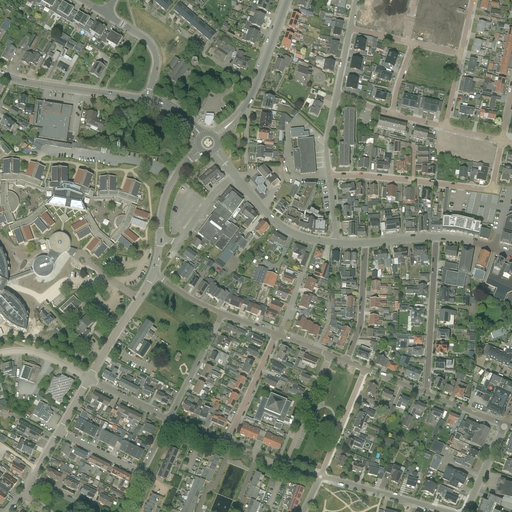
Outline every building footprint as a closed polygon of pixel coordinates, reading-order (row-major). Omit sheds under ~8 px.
[(49,0),(46,5),(51,8),(49,10),(49,11),(48,13),(49,14),(48,15),(50,16),(51,15),(52,13),(53,13),(56,7),(53,5),(56,0),(49,0)] [(172,4),(166,0),(165,0),(160,6),(166,12),(172,4)] [(309,6),(309,3),(310,0),(299,0),(298,6),(300,6),(299,8),(300,8),(299,12),(307,15),(309,16),(312,17),(313,12),(306,9),(306,10),(304,9),(306,5),(309,6)] [(400,14),(403,2),(395,0),(392,12),(400,14)] [(462,9),(463,2),(452,0),(450,0),(449,6),(462,9)] [(53,13),(52,14),(53,15),(54,13),(56,15),(61,18),(68,5),(63,1),(59,8),(56,7),(53,13)] [(337,8),(344,9),(346,2),(339,1),(337,8)] [(488,3),(482,1),(480,9),(487,10),(488,3)] [(253,4),(251,9),(258,11),(259,9),(266,11),(269,6),(259,2),(258,6),(253,4)] [(180,16),(186,9),(180,3),(174,10),(180,16)] [(74,8),(68,5),(61,18),(65,20),(68,22),(66,24),(67,25),(72,16),(70,15),(74,8)] [(431,14),(432,8),(419,5),(418,12),(431,14)] [(251,9),(249,8),(248,11),(250,12),(255,14),(253,19),(262,22),(265,16),(257,14),(258,11),(251,9)] [(344,9),(337,8),(336,15),(343,16),(344,9)] [(192,14),(186,9),(180,16),(186,21),(192,14)] [(500,11),(491,9),(490,14),(495,14),(494,18),(502,19),(503,16),(499,15),(500,11)] [(72,16),(69,22),(70,23),(72,24),(73,23),(73,24),(76,23),(79,24),(85,15),(79,11),(78,14),(75,18),(72,16)] [(430,21),(431,14),(418,12),(417,18),(430,21)] [(291,20),(297,23),(300,16),(293,13),(291,20)] [(198,19),(192,14),(186,21),(191,26),(198,19)] [(450,14),(449,26),(457,27),(458,15),(450,14)] [(77,27),(82,30),(85,32),(89,26),(86,25),(89,20),(90,18),(85,15),(79,24),(77,27)] [(253,19),(250,18),(248,22),(243,20),(241,24),(245,25),(252,28),(253,25),(260,28),(262,22),(253,19)] [(0,29),(6,32),(12,22),(6,19),(0,29)] [(198,19),(191,26),(197,31),(204,24),(198,19)] [(389,20),(383,19),(380,31),(386,33),(389,20)] [(297,23),(291,20),(288,27),(295,30),(297,23)] [(396,21),(389,20),(386,33),(393,34),(396,21)] [(89,26),(85,32),(89,34),(90,35),(92,33),(95,34),(101,25),(95,21),(94,23),(91,28),(89,26)] [(334,28),(341,30),(342,23),(336,21),(334,28)] [(402,23),(396,21),(393,34),(400,35),(402,23)] [(204,24),(197,31),(203,36),(209,29),(204,24)] [(498,24),(496,34),(499,35),(501,28),(503,29),(503,28),(508,30),(509,26),(498,24)] [(101,25),(95,34),(100,37),(98,40),(101,41),(102,42),(105,36),(102,35),(105,31),(106,28),(101,25)] [(252,28),(245,25),(244,29),(249,31),(247,35),(247,36),(256,39),(258,40),(258,39),(259,35),(258,34),(259,33),(251,30),(252,28)] [(484,29),(477,27),(476,33),(483,34),(483,35),(487,36),(488,32),(484,31),(484,29)] [(341,30),(334,28),(333,36),(340,37),(341,30)] [(209,29),(203,36),(209,41),(215,34),(209,29)] [(429,30),(423,29),(420,41),(426,43),(429,30)] [(436,31),(429,30),(426,43),(433,44),(436,31)] [(105,36),(102,42),(105,44),(107,41),(111,44),(117,35),(111,31),(110,34),(107,38),(105,36)] [(442,33),(436,31),(433,44),(440,45),(442,33)] [(284,40),(291,42),(293,35),(286,33),(284,40)] [(449,34),(442,33),(440,45),(446,47),(449,34)] [(242,36),(243,37),(242,40),(245,42),(254,45),(256,39),(247,36),(247,35),(244,34),(244,35),(243,35),(242,36)] [(26,46),(30,49),(37,37),(33,35),(26,46)] [(117,35),(111,44),(116,47),(114,50),(118,52),(121,46),(119,44),(123,38),(120,36),(119,37),(117,35)] [(338,43),(331,41),(332,38),(320,36),(320,40),(328,41),(327,45),(330,46),(330,48),(337,50),(338,43)] [(354,45),(366,47),(367,42),(372,43),(373,38),(364,36),(363,40),(356,39),(355,40),(354,45)] [(505,44),(511,45),(511,37),(505,36),(504,38),(503,43),(505,44)] [(25,37),(19,46),(24,49),(29,40),(25,37)] [(5,46),(7,47),(1,57),(5,60),(12,48),(10,46),(14,41),(9,38),(5,46)] [(65,48),(65,47),(67,43),(61,39),(58,45),(65,48)] [(228,46),(218,39),(212,48),(216,50),(213,54),(224,61),(230,52),(233,53),(236,49),(229,44),(228,46)] [(43,53),(46,55),(54,42),(51,40),(49,43),(43,53)] [(291,42),(284,40),(281,47),(288,49),(291,42)] [(502,49),(501,51),(507,52),(511,53),(511,45),(505,44),(503,43),(502,49)] [(365,53),(366,47),(354,45),(353,49),(353,51),(360,52),(359,55),(366,56),(367,53),(365,53)] [(480,47),(473,46),(472,51),(479,52),(479,53),(483,54),(484,51),(480,50),(480,47)] [(12,48),(5,60),(9,62),(9,61),(10,61),(13,58),(12,57),(16,50),(12,48)] [(330,48),(329,51),(327,50),(326,55),(328,55),(335,57),(337,50),(330,48)] [(62,71),(67,60),(63,58),(68,51),(64,49),(57,61),(60,62),(57,68),(62,71)] [(386,58),(397,62),(398,59),(397,58),(398,56),(392,54),(393,51),(387,49),(385,53),(388,53),(386,58)] [(303,53),(296,51),(294,57),(301,60),(303,53)] [(507,52),(501,51),(501,53),(503,54),(502,59),(506,60),(509,60),(511,53),(507,52)] [(33,53),(31,55),(26,52),(21,61),(28,66),(30,63),(29,63),(33,56),(35,54),(33,53)] [(46,60),(43,66),(48,69),(53,62),(55,63),(60,54),(56,52),(53,58),(48,56),(46,60)] [(238,52),(235,60),(248,65),(250,60),(243,58),(245,54),(238,52)] [(42,58),(35,54),(33,56),(29,63),(30,63),(36,67),(42,58)] [(71,62),(67,60),(62,71),(66,73),(70,68),(72,69),(79,57),(75,55),(71,62)] [(281,61),(277,59),(274,70),(282,73),(285,65),(288,66),(290,59),(283,56),(281,61)] [(351,59),(350,63),(362,66),(363,61),(365,61),(366,58),(359,56),(359,59),(352,58),(351,60),(351,59)] [(175,57),(169,66),(167,69),(171,72),(168,77),(177,84),(186,71),(189,72),(189,71),(190,71),(191,69),(184,64),(186,61),(181,58),(179,61),(175,57)] [(395,66),(397,62),(386,58),(385,58),(383,63),(382,62),(380,66),(387,68),(388,66),(394,68),(395,66)] [(469,59),(468,66),(475,68),(476,60),(469,59)] [(502,59),(501,64),(499,64),(498,66),(507,68),(509,60),(506,60),(502,59)] [(248,65),(235,60),(233,66),(237,67),(236,68),(239,68),(246,70),(248,65)] [(334,62),(326,60),(324,70),(332,72),(334,62)] [(92,70),(89,74),(94,76),(99,79),(105,68),(107,65),(103,62),(100,66),(97,64),(93,61),(91,65),(94,67),(92,70)] [(362,67),(362,66),(350,63),(349,68),(350,68),(349,70),(356,71),(356,74),(362,75),(363,72),(360,71),(361,66),(362,67)] [(466,73),(473,75),(475,68),(468,66),(466,73)] [(498,66),(496,73),(506,75),(507,68),(498,66)] [(299,82),(299,83),(303,84),(304,81),(308,82),(311,75),(304,73),(305,69),(298,67),(296,71),(298,72),(295,82),(296,82),(297,81),(299,82)] [(392,79),(392,75),(384,73),(385,70),(379,68),(378,72),(383,74),(381,78),(390,81),(391,80),(392,79)] [(347,79),(346,83),(358,85),(358,84),(359,80),(361,80),(362,76),(355,75),(355,78),(348,76),(347,79)] [(498,78),(497,84),(494,83),(494,85),(503,87),(505,79),(498,78)] [(463,86),(470,88),(472,81),(465,79),(463,86)] [(357,90),(358,85),(346,83),(345,86),(346,86),(345,89),(352,90),(352,94),(358,95),(359,90),(357,90)] [(503,87),(494,85),(494,87),(496,88),(495,93),(502,95),(503,87)] [(470,88),(463,86),(462,94),(469,95),(470,88)] [(489,96),(490,96),(491,93),(491,92),(486,91),(486,88),(483,87),(482,94),(487,95),(489,96)] [(385,102),(386,99),(387,99),(388,95),(387,95),(387,94),(380,92),(380,90),(374,88),(373,95),(375,95),(374,99),(385,102)] [(410,97),(411,97),(411,94),(408,93),(407,96),(404,95),(401,106),(401,107),(405,108),(406,107),(408,108),(410,97)] [(315,101),(314,101),(312,100),(309,106),(310,106),(309,109),(311,110),(309,113),(317,116),(322,104),(324,98),(317,95),(315,101)] [(25,113),(33,114),(34,107),(26,106),(28,97),(24,96),(24,97),(21,96),(20,100),(19,100),(18,104),(19,104),(19,108),(22,109),(22,107),(26,107),(25,113)] [(416,98),(411,97),(410,97),(408,108),(410,108),(410,109),(414,110),(414,109),(416,103),(419,103),(421,96),(417,96),(416,98)] [(491,97),(487,119),(495,121),(496,114),(490,113),(491,110),(493,111),(495,97),(491,97)] [(428,112),(431,101),(426,100),(426,99),(422,98),(421,104),(424,105),(423,111),(423,112),(427,113),(427,112),(428,112)] [(38,135),(41,136),(41,137),(67,141),(72,107),(47,103),(36,101),(33,126),(43,127),(42,130),(39,130),(38,135)] [(272,110),(273,105),(277,106),(278,103),(263,101),(262,108),(272,110)] [(438,103),(431,101),(428,112),(430,113),(433,114),(433,113),(436,114),(437,108),(441,109),(442,103),(438,102),(438,103)] [(10,113),(16,116),(19,111),(12,107),(10,113)] [(465,115),(466,108),(459,107),(458,114),(465,115)] [(474,109),(466,108),(465,115),(472,117),(474,109)] [(481,108),(481,111),(479,118),(487,119),(489,110),(487,110),(487,109),(481,108)] [(340,163),(339,163),(339,167),(347,168),(347,167),(349,167),(350,147),(354,147),(355,110),(353,110),(353,109),(344,109),(345,109),(345,112),(344,112),(344,116),(345,116),(345,119),(344,119),(344,123),(345,123),(345,126),(344,126),(344,130),(345,130),(345,133),(344,133),(344,137),(345,137),(344,140),(343,140),(343,144),(339,143),(339,147),(340,147),(340,149),(339,149),(339,154),(340,154),(340,156),(339,156),(339,161),(340,161),(340,163)] [(101,133),(103,128),(105,123),(95,119),(96,113),(89,112),(87,123),(98,128),(97,132),(101,133)] [(260,115),(260,119),(271,121),(271,117),(270,117),(271,114),(262,112),(262,115),(260,115)] [(280,118),(279,122),(284,123),(284,120),(286,121),(288,123),(291,119),(289,117),(285,113),(285,114),(284,118),(282,118),(280,118)] [(211,114),(206,114),(205,122),(205,123),(206,124),(207,125),(209,125),(210,124),(211,124),(211,123),(211,122),(214,122),(214,117),(211,116),(211,114)] [(19,127),(15,124),(16,123),(6,116),(3,120),(16,130),(19,127)] [(379,118),(378,122),(377,127),(381,127),(381,129),(387,130),(387,129),(393,130),(394,131),(394,132),(400,134),(401,132),(404,133),(403,134),(406,135),(407,129),(405,129),(406,125),(379,118)] [(271,121),(260,119),(259,123),(260,123),(260,126),(269,127),(269,124),(270,124),(271,121)] [(16,130),(3,120),(0,124),(2,125),(2,127),(7,131),(8,129),(10,131),(11,130),(14,133),(16,130)] [(279,122),(278,125),(278,128),(276,128),(276,130),(281,131),(284,131),(284,123),(279,122)] [(316,174),(312,138),(306,139),(306,137),(308,137),(308,132),(303,133),(303,129),(290,130),(291,139),(297,138),(297,140),(296,140),(297,150),(293,150),(295,170),(299,170),(300,175),(316,174)] [(419,140),(421,130),(414,129),(414,133),(412,132),(410,138),(419,140)] [(268,136),(268,131),(259,130),(259,135),(258,136),(257,138),(258,138),(258,139),(267,140),(271,140),(272,136),(268,136)] [(421,130),(419,140),(425,142),(427,135),(428,132),(421,130)] [(393,140),(374,135),(373,138),(388,142),(388,152),(393,152),(393,146),(393,140)] [(427,135),(425,142),(424,147),(428,148),(429,145),(433,146),(435,136),(427,135)] [(38,140),(35,141),(33,146),(40,150),(42,146),(46,145),(71,149),(71,148),(88,150),(100,152),(100,148),(72,143),(72,145),(38,140)] [(274,142),(264,141),(264,145),(265,145),(265,148),(272,149),(272,146),(273,146),(274,142)] [(418,151),(418,156),(427,157),(427,156),(427,152),(429,152),(429,149),(422,147),(422,151),(418,151)] [(431,156),(427,156),(427,157),(418,156),(418,162),(421,162),(421,165),(433,165),(433,162),(427,162),(427,160),(431,160),(431,156)] [(404,157),(404,162),(397,162),(397,172),(406,172),(406,165),(410,165),(410,157),(404,157)] [(46,246),(47,248),(48,251),(49,253),(52,250),(53,252),(55,253),(57,253),(59,254),(61,254),(64,253),(66,251),(68,254),(69,252),(70,250),(71,248),(69,247),(69,245),(69,242),(68,239),(67,237),(65,235),(62,234),(64,222),(68,219),(66,215),(67,208),(85,211),(86,212),(87,214),(82,217),(84,219),(71,227),(71,226),(71,227),(74,232),(73,232),(75,236),(76,235),(79,240),(91,233),(92,233),(93,235),(95,237),(96,238),(86,249),(90,253),(90,254),(93,256),(93,255),(98,259),(107,247),(108,248),(110,249),(111,247),(113,245),(109,241),(111,240),(113,242),(115,243),(117,241),(128,250),(128,251),(132,246),(133,247),(135,244),(135,243),(138,239),(127,229),(129,227),(130,224),(144,229),(146,224),(147,224),(148,220),(147,220),(149,214),(135,210),(135,209),(136,207),(132,205),(131,205),(132,203),(137,204),(139,199),(136,198),(141,184),(136,182),(136,181),(132,180),(132,181),(126,179),(127,179),(122,193),(121,193),(118,192),(116,192),(115,192),(115,177),(116,177),(115,177),(109,177),(109,176),(106,176),(106,177),(100,177),(100,192),(97,192),(97,197),(93,197),(89,196),(89,195),(90,190),(88,190),(88,189),(93,176),(87,174),(88,172),(84,171),(84,172),(78,170),(78,171),(73,184),(70,183),(67,183),(67,169),(67,168),(61,168),(61,167),(57,167),(57,168),(51,168),(51,169),(52,169),(52,183),(51,183),(49,183),(49,188),(49,189),(44,189),(40,187),(42,182),(40,181),(39,181),(44,167),(45,167),(39,165),(40,164),(36,163),(36,164),(30,162),(25,176),(22,175),(19,175),(19,160),(13,160),(13,159),(9,159),(9,160),(3,160),(3,175),(1,175),(1,180),(0,180),(6,180),(6,183),(5,183),(0,183),(0,185),(0,201),(0,204),(1,207),(0,207),(0,223),(6,222),(7,222),(7,224),(10,224),(13,222),(14,225),(9,226),(10,230),(11,232),(13,231),(18,245),(24,243),(24,244),(28,243),(27,242),(33,240),(33,239),(28,226),(31,225),(33,223),(33,222),(43,234),(42,234),(43,234),(47,230),(48,231),(51,229),(50,228),(55,224),(54,224),(45,213),(45,212),(47,211),(44,207),(44,206),(46,204),(46,205),(46,204),(65,208),(64,214),(60,217),(62,221),(60,234),(58,234),(55,235),(53,237),(51,239),(50,241),(46,240),(46,243),(46,246)] [(368,159),(361,159),(360,163),(359,163),(359,168),(367,168),(368,159)] [(471,173),(479,174),(487,176),(488,169),(482,168),(483,165),(478,164),(477,167),(479,167),(478,170),(474,169),(472,169),(471,172),(471,173)] [(265,178),(271,174),(264,165),(257,171),(265,179),(265,178)] [(434,175),(435,172),(437,173),(438,166),(430,165),(430,168),(427,168),(427,167),(422,167),(421,173),(426,174),(426,175),(434,175)] [(215,184),(217,184),(224,178),(224,176),(222,174),(220,174),(214,167),(199,180),(205,187),(211,182),(213,185),(215,184)] [(503,174),(510,176),(511,171),(510,171),(511,169),(504,167),(503,174)] [(460,168),(459,179),(460,179),(460,180),(464,180),(464,179),(466,180),(467,174),(470,174),(470,168),(467,168),(467,169),(460,168)] [(485,182),(487,176),(479,174),(471,173),(471,176),(470,182),(473,183),(474,177),(475,177),(475,176),(478,177),(477,181),(485,182)] [(272,176),(271,174),(265,178),(274,188),(280,183),(277,179),(278,178),(276,175),(275,176),(274,174),(272,176)] [(510,176),(503,174),(501,181),(508,183),(508,180),(509,180),(510,176)] [(261,176),(256,177),(255,181),(258,184),(256,189),(259,192),(264,192),(265,188),(262,183),(264,179),(261,176)] [(362,198),(363,196),(364,196),(364,184),(356,184),(356,191),(355,191),(355,196),(356,196),(356,198),(362,198)] [(291,210),(290,210),(292,211),(295,212),(296,213),(300,214),(303,216),(302,216),(303,217),(316,185),(304,185),(303,188),(305,189),(301,199),(295,196),(298,188),(293,186),(291,191),(288,196),(293,199),(289,209),(291,210)] [(348,193),(347,185),(341,186),(342,193),(346,193),(346,196),(342,197),(343,200),(347,200),(347,203),(354,202),(354,198),(350,198),(349,196),(349,195),(349,193),(348,193)] [(370,186),(370,191),(367,191),(367,196),(375,196),(376,200),(379,200),(379,195),(377,195),(377,186),(370,186)] [(386,199),(386,198),(395,199),(394,203),(398,203),(399,194),(396,193),(396,187),(387,186),(387,188),(383,188),(381,199),(386,199)] [(237,222),(234,220),(231,217),(244,201),(241,199),(243,197),(229,187),(218,202),(220,204),(198,234),(209,243),(222,252),(239,229),(234,226),(237,222)] [(404,197),(406,198),(405,200),(412,201),(413,189),(406,189),(404,189),(404,197)] [(431,192),(425,191),(422,190),(421,199),(418,199),(418,204),(422,205),(422,203),(425,204),(426,202),(426,201),(430,202),(431,192)] [(289,206),(281,200),(275,209),(282,215),(289,206)] [(347,203),(348,207),(343,208),(344,218),(350,217),(349,208),(354,207),(354,202),(347,203)] [(253,212),(252,211),(253,209),(253,208),(247,204),(246,204),(238,214),(243,218),(244,216),(247,219),(253,212)] [(405,212),(405,221),(406,233),(416,233),(415,224),(415,218),(411,219),(411,212),(414,212),(414,207),(406,207),(406,212),(405,212)] [(292,211),(290,210),(288,215),(286,221),(291,224),(296,213),(295,212),(292,211)] [(386,219),(386,223),(380,224),(381,231),(386,231),(386,232),(393,231),(399,230),(399,225),(400,225),(399,221),(399,217),(391,218),(390,210),(384,211),(385,219),(386,219)] [(253,212),(247,219),(245,222),(246,223),(244,225),(248,228),(252,223),(258,216),(255,214),(255,213),(253,212)] [(296,213),(291,224),(291,225),(297,227),(299,224),(302,216),(303,216),(300,214),(296,213)] [(371,220),(370,220),(370,228),(372,228),(373,232),(378,232),(377,220),(379,220),(379,215),(370,216),(371,220)] [(506,218),(506,219),(500,243),(511,245),(511,215),(510,216),(509,216),(506,218)] [(302,216),(299,224),(300,224),(298,229),(305,230),(308,219),(308,218),(303,217),(302,216)] [(441,233),(449,233),(455,233),(456,220),(447,219),(447,218),(442,217),(441,233)] [(308,219),(305,230),(304,231),(311,233),(312,229),(314,221),(314,220),(308,219)] [(348,224),(348,230),(357,230),(357,227),(357,219),(353,219),(353,222),(349,222),(349,224),(348,224)] [(456,233),(463,235),(466,222),(457,220),(456,220),(455,233),(456,233)] [(269,227),(263,221),(255,230),(261,236),(269,227)] [(466,222),(463,235),(467,236),(470,237),(474,224),(466,222)] [(474,237),(478,238),(482,224),(477,222),(476,224),(474,224),(470,237),(474,238),(474,237)] [(490,232),(491,228),(487,227),(486,231),(481,229),(478,238),(488,241),(490,232)] [(241,228),(219,259),(226,264),(244,239),(241,237),(245,231),(241,228)] [(271,239),(275,242),(269,251),(272,252),(281,237),(274,233),(271,239)] [(252,236),(249,234),(240,246),(243,249),(252,236)] [(283,247),(284,247),(286,244),(285,243),(287,240),(281,237),(272,252),(274,253),(277,247),(279,244),(283,247)] [(191,245),(196,249),(200,245),(203,247),(205,244),(207,245),(209,243),(204,238),(201,242),(195,239),(193,242),(193,241),(191,243),(192,244),(191,245)] [(300,265),(304,267),(307,259),(303,257),(306,250),(298,247),(299,246),(295,244),(293,249),(294,249),(292,253),(298,256),(297,258),(302,260),(300,265)] [(8,282),(35,272),(34,270),(8,279),(7,268),(6,260),(3,253),(0,248),(0,314),(1,315),(6,321),(12,326),(18,329),(26,331),(27,321),(26,321),(26,319),(28,318),(25,311),(21,305),(16,299),(10,295),(3,291),(8,283),(8,282)] [(453,249),(446,248),(445,257),(457,258),(458,249),(453,248),(453,249)] [(463,248),(458,274),(456,287),(463,288),(465,277),(467,277),(468,274),(469,274),(473,250),(463,248)] [(197,255),(188,249),(184,254),(193,261),(197,255)] [(314,266),(315,262),(319,264),(323,252),(322,252),(322,251),(320,250),(320,251),(316,250),(311,265),(314,266)] [(478,260),(487,263),(490,254),(481,251),(478,260)] [(330,258),(330,261),(329,261),(329,268),(332,268),(332,265),(335,266),(335,262),(338,263),(339,253),(337,253),(335,252),(335,253),(332,253),(331,258),(330,258)] [(382,252),(379,253),(381,270),(384,269),(384,267),(387,266),(387,268),(391,268),(390,254),(386,254),(386,252),(382,252)] [(347,253),(347,254),(341,253),(341,259),(343,259),(343,265),(350,265),(350,262),(350,254),(350,253),(347,253)] [(378,270),(381,270),(379,253),(373,253),(374,261),(377,261),(378,266),(378,270)] [(495,258),(489,274),(486,284),(492,287),(495,288),(493,294),(489,293),(488,297),(504,303),(508,294),(511,291),(511,265),(508,264),(508,266),(504,264),(506,261),(499,257),(498,260),(495,258)] [(478,260),(475,269),(474,269),(472,275),(474,275),(473,278),(477,279),(476,282),(482,283),(485,273),(483,272),(487,263),(478,260)] [(190,263),(189,265),(185,263),(177,274),(183,279),(184,278),(187,280),(194,270),(196,271),(197,268),(198,268),(200,265),(197,262),(195,266),(190,263)] [(445,263),(444,268),(441,283),(445,284),(445,285),(456,287),(458,274),(449,272),(450,269),(453,270),(454,264),(445,263)] [(328,266),(323,264),(321,273),(315,271),(313,276),(328,280),(329,267),(328,266)] [(257,269),(254,268),(250,280),(262,284),(267,269),(258,266),(257,269)] [(283,276),(282,280),(291,284),(293,279),(294,279),(295,278),(295,277),(296,277),(292,275),(293,272),(286,270),(285,273),(284,272),(283,276)] [(278,276),(267,272),(262,284),(274,288),(278,276)] [(189,285),(194,288),(200,278),(198,277),(198,276),(195,274),(192,278),(193,279),(189,285)] [(37,289),(37,288),(41,286),(34,277),(30,280),(37,289)] [(307,278),(305,284),(314,287),(315,284),(318,285),(320,280),(314,278),(313,280),(307,278)] [(203,282),(198,290),(202,293),(208,285),(206,284),(207,281),(205,280),(203,282)] [(354,290),(354,288),(355,281),(346,281),(342,281),(341,284),(346,284),(345,288),(351,288),(351,290),(354,290)] [(214,297),(219,290),(216,288),(217,286),(213,282),(209,287),(212,289),(208,294),(213,298),(214,297)] [(308,291),(307,294),(313,296),(315,291),(313,290),(314,287),(305,284),(303,289),(308,291)] [(277,291),(278,292),(276,296),(281,298),(281,299),(285,300),(285,299),(286,299),(288,294),(289,294),(290,293),(290,292),(286,291),(287,288),(280,285),(279,288),(278,288),(277,291)] [(440,289),(440,296),(449,296),(451,296),(451,293),(449,293),(449,291),(454,291),(454,288),(449,287),(449,289),(440,289)] [(411,289),(411,288),(406,288),(406,294),(417,295),(417,302),(415,302),(415,305),(421,306),(422,299),(422,298),(425,298),(426,294),(426,292),(412,291),(412,289),(411,289)] [(219,290),(214,297),(219,301),(223,296),(225,298),(229,293),(224,290),(223,292),(220,289),(219,290)] [(36,304),(40,300),(34,293),(28,299),(27,300),(32,306),(34,305),(36,304)] [(237,298),(235,297),(235,295),(230,293),(226,298),(231,300),(229,305),(234,307),(237,298)] [(307,294),(306,297),(303,296),(301,301),(309,305),(310,301),(313,302),(313,301),(315,302),(316,297),(313,296),(307,294)] [(62,312),(69,319),(78,311),(76,310),(82,305),(73,296),(59,309),(62,312)] [(237,298),(234,307),(240,309),(242,304),(244,305),(246,299),(241,298),(241,300),(237,298)] [(245,311),(251,314),(254,305),(255,303),(246,299),(244,305),(247,306),(245,311)] [(271,305),(269,309),(279,312),(281,307),(282,308),(282,307),(283,306),(279,304),(280,301),(275,299),(274,302),(271,301),(270,305),(271,305)] [(309,305),(301,301),(298,307),(304,309),(303,311),(304,312),(308,314),(309,314),(311,308),(308,307),(309,305)] [(254,305),(251,314),(256,316),(258,310),(261,312),(263,306),(258,304),(257,306),(254,305)] [(266,311),(267,312),(265,316),(274,319),(276,314),(277,314),(278,314),(278,313),(279,312),(269,309),(267,308),(266,311)] [(412,310),(412,318),(411,324),(414,324),(414,326),(419,327),(419,323),(422,323),(423,310),(412,310)] [(51,326),(56,321),(45,311),(40,316),(51,326)] [(451,326),(452,316),(455,316),(456,312),(440,311),(440,323),(445,323),(445,325),(451,326)] [(86,316),(73,328),(84,339),(90,333),(86,329),(95,320),(92,317),(89,320),(86,316)] [(302,330),(307,318),(303,317),(303,318),(299,316),(296,322),(294,325),(295,325),(295,326),(300,328),(300,329),(301,329),(301,330),(302,330)] [(307,318),(302,330),(307,332),(307,333),(308,334),(309,334),(313,323),(310,321),(310,322),(307,321),(307,320),(306,319),(307,318)] [(152,334),(155,330),(151,328),(153,325),(146,321),(128,349),(143,359),(151,347),(146,344),(150,338),(151,339),(154,335),(152,334)] [(316,339),(318,335),(320,336),(322,330),(320,329),(321,328),(320,328),(320,327),(317,325),(316,326),(313,325),(314,324),(313,323),(309,334),(314,336),(313,337),(314,337),(314,338),(315,338),(316,339)] [(233,327),(227,324),(223,331),(229,334),(231,331),(236,333),(236,334),(243,338),(246,332),(238,328),(238,329),(233,327)] [(348,334),(337,330),(336,332),(338,333),(340,334),(339,336),(346,339),(348,334)] [(380,331),(374,330),(372,330),(366,330),(366,338),(371,338),(374,338),(374,333),(380,334),(380,331)] [(449,332),(439,331),(438,339),(449,340),(449,332)] [(254,335),(253,339),(248,337),(246,342),(250,344),(251,342),(261,346),(264,340),(257,337),(258,337),(254,335)] [(396,335),(396,342),(395,349),(406,349),(407,340),(409,340),(409,341),(414,341),(414,344),(422,345),(422,338),(414,337),(411,337),(411,336),(396,335)] [(221,337),(217,345),(224,348),(224,349),(225,349),(226,349),(227,349),(227,348),(228,348),(228,347),(230,343),(231,341),(224,338),(221,337)] [(333,339),(332,342),(335,343),(335,342),(336,343),(335,346),(343,349),(345,344),(333,339)] [(369,350),(365,348),(360,346),(357,355),(361,357),(360,358),(365,360),(365,358),(369,359),(370,355),(372,353),(372,352),(376,354),(381,341),(377,339),(376,341),(371,339),(369,345),(370,345),(370,348),(369,350)] [(440,344),(437,344),(436,353),(443,354),(444,351),(447,352),(447,344),(440,344)] [(243,348),(241,353),(247,356),(248,354),(256,357),(259,351),(253,348),(249,346),(248,350),(243,348)] [(282,346),(279,352),(285,355),(288,356),(291,350),(282,346)] [(487,358),(491,360),(497,349),(488,346),(487,348),(484,346),(483,349),(482,349),(480,354),(487,357),(487,358)] [(421,350),(421,348),(416,348),(416,350),(413,350),(413,349),(408,348),(408,356),(421,357),(421,355),(422,355),(422,350),(421,350)] [(491,360),(499,363),(504,353),(497,349),(491,360)] [(225,363),(229,356),(219,351),(219,352),(219,351),(217,354),(213,352),(210,359),(217,363),(219,360),(225,363)] [(285,355),(279,352),(276,359),(285,363),(287,359),(284,358),(285,355)] [(384,352),(382,357),(379,356),(376,364),(382,367),(387,354),(384,352)] [(508,367),(511,359),(511,356),(504,353),(499,363),(508,367)] [(305,354),(303,359),(302,358),(300,362),(315,368),(317,361),(308,357),(309,355),(305,354)] [(403,356),(401,361),(399,365),(407,368),(410,358),(403,356)] [(109,370),(112,372),(114,368),(115,367),(117,363),(112,360),(110,364),(112,365),(109,370)] [(245,362),(243,365),(251,369),(254,363),(247,360),(246,363),(245,362)] [(452,361),(445,361),(436,360),(436,369),(445,369),(445,366),(451,366),(452,361)] [(17,367),(14,367),(14,362),(10,362),(10,363),(2,365),(4,373),(9,372),(9,375),(12,375),(12,377),(16,377),(17,367)] [(31,363),(29,363),(29,364),(24,362),(18,378),(34,384),(40,368),(35,366),(35,365),(33,364),(31,363)] [(389,362),(386,369),(395,372),(397,366),(389,362)] [(251,369),(243,365),(241,364),(239,369),(242,370),(242,372),(248,374),(251,369)] [(285,369),(283,368),(284,367),(277,364),(277,366),(273,365),(271,370),(275,372),(275,373),(280,375),(281,374),(282,375),(285,369)] [(213,372),(211,371),(213,368),(207,365),(204,371),(212,375),(218,378),(220,375),(214,372),(213,372)] [(408,366),(404,376),(418,381),(421,372),(408,366)] [(111,375),(108,380),(114,383),(117,378),(116,377),(117,376),(115,375),(118,370),(114,368),(112,372),(111,375)] [(212,375),(204,371),(201,376),(209,381),(208,383),(213,385),(214,383),(213,383),(214,380),(210,378),(212,375)] [(301,377),(300,381),(308,384),(310,378),(305,376),(307,372),(303,371),(301,377)] [(102,377),(108,380),(111,375),(105,372),(102,377)] [(480,379),(480,380),(490,384),(499,389),(511,394),(511,384),(486,372),(482,380),(480,379)] [(439,374),(438,378),(437,378),(433,387),(441,390),(445,381),(442,380),(444,376),(439,374)] [(52,399),(65,377),(61,375),(60,377),(56,378),(54,377),(49,385),(50,385),(45,394),(51,397),(51,398),(52,399)] [(127,376),(124,381),(121,380),(118,386),(124,388),(130,377),(127,376)] [(65,377),(52,399),(54,400),(54,401),(60,404),(63,399),(66,392),(67,393),(74,381),(69,378),(69,379),(65,377)] [(130,377),(124,388),(130,391),(133,386),(130,384),(133,379),(130,377)] [(152,390),(148,388),(153,380),(147,377),(142,387),(145,388),(142,394),(149,397),(152,390)] [(237,382),(243,385),(246,379),(240,377),(237,382)] [(279,382),(280,379),(275,377),(274,380),(268,377),(265,382),(268,384),(275,388),(278,381),(279,382)] [(140,380),(136,379),(133,386),(130,391),(136,394),(139,389),(138,388),(139,388),(137,387),(140,380)] [(286,382),(293,385),(291,389),(289,389),(288,391),(298,395),(303,397),(303,395),(305,390),(299,388),(299,387),(297,386),(299,384),(288,379),(286,382)] [(243,385),(237,382),(231,380),(230,382),(233,383),(233,384),(236,385),(234,388),(241,391),(243,385)] [(509,402),(511,394),(499,389),(490,384),(480,380),(477,386),(478,386),(476,390),(493,398),(490,403),(487,410),(502,417),(505,410),(508,402),(509,402)] [(196,387),(202,390),(205,384),(199,381),(196,387)] [(452,381),(450,386),(447,385),(445,392),(451,395),(456,383),(452,381)] [(460,383),(458,387),(457,390),(456,393),(455,396),(462,398),(465,390),(462,389),(463,384),(460,383)] [(370,384),(367,393),(374,396),(375,393),(374,392),(377,386),(370,384)] [(202,390),(196,387),(193,393),(199,396),(202,390)] [(168,388),(164,395),(160,403),(164,405),(164,403),(167,405),(168,403),(170,404),(173,399),(170,398),(170,399),(167,397),(167,396),(166,396),(167,394),(171,396),(173,392),(170,390),(170,389),(168,388)] [(384,389),(381,397),(391,400),(393,394),(388,392),(388,391),(384,389)] [(157,401),(160,403),(164,395),(161,393),(161,394),(158,392),(155,399),(157,400),(157,401)] [(92,399),(94,400),(91,406),(94,407),(100,396),(95,393),(92,399)] [(232,393),(230,399),(229,399),(236,402),(238,396),(232,393)] [(263,397),(258,410),(254,420),(260,422),(264,413),(277,418),(277,420),(283,423),(284,421),(289,423),(289,424),(291,425),(293,421),(291,420),(285,418),(291,403),(286,401),(287,400),(271,394),(269,400),(263,397)] [(229,399),(230,399),(222,395),(221,397),(222,398),(222,399),(228,402),(227,405),(233,408),(236,402),(229,399)] [(100,396),(94,407),(97,408),(100,403),(102,404),(105,398),(100,396)] [(375,399),(369,397),(366,403),(374,406),(375,403),(373,403),(375,399)] [(402,397),(401,398),(399,398),(396,407),(400,409),(401,406),(405,408),(404,411),(405,411),(407,405),(410,400),(402,397)] [(102,404),(97,415),(99,417),(105,406),(108,407),(111,401),(105,398),(102,404)] [(188,411),(194,414),(197,409),(199,410),(203,401),(199,399),(199,401),(198,401),(197,403),(196,403),(194,406),(191,405),(188,411)] [(44,404),(40,401),(33,415),(47,423),(49,419),(50,419),(53,413),(49,410),(51,407),(44,404)] [(188,411),(191,405),(185,402),(182,408),(188,411)] [(415,403),(411,412),(410,415),(415,416),(415,415),(421,418),(423,412),(426,406),(418,403),(418,404),(415,403)] [(117,412),(119,413),(115,421),(116,421),(114,424),(117,426),(126,409),(120,406),(117,412)] [(87,407),(85,411),(91,414),(93,415),(94,412),(92,411),(93,410),(87,407)] [(204,407),(202,411),(199,417),(202,419),(203,418),(206,419),(208,414),(210,415),(213,409),(208,407),(207,408),(204,407)] [(359,413),(358,416),(357,416),(355,419),(363,423),(366,424),(368,420),(369,417),(373,419),(375,414),(371,412),(372,411),(364,408),(362,413),(359,413)] [(117,426),(119,422),(120,420),(122,422),(124,418),(127,420),(131,411),(126,409),(117,426)] [(435,421),(438,422),(439,419),(440,419),(441,419),(443,413),(439,411),(438,410),(437,410),(437,411),(433,409),(432,412),(430,411),(428,418),(426,418),(425,420),(426,421),(426,422),(430,424),(433,416),(436,417),(435,421)] [(80,417),(79,419),(74,428),(79,431),(84,422),(88,414),(83,411),(80,416),(80,417)] [(131,411),(127,420),(129,421),(128,424),(131,426),(136,414),(131,411)] [(215,412),(214,415),(213,415),(210,422),(217,425),(220,418),(222,413),(219,412),(218,413),(215,412)] [(135,424),(138,426),(142,417),(136,414),(131,426),(133,427),(135,424)] [(450,414),(448,419),(446,423),(452,426),(454,421),(457,422),(459,417),(450,414)] [(220,418),(217,425),(224,427),(227,421),(226,420),(228,418),(224,416),(223,419),(220,418)] [(90,421),(84,433),(89,436),(93,426),(91,425),(92,422),(93,419),(91,418),(90,421)] [(84,422),(79,431),(84,433),(90,421),(87,420),(86,419),(85,422),(84,422)] [(354,423),(355,423),(353,427),(356,428),(354,432),(359,434),(360,430),(363,423),(355,419),(354,423)] [(26,434),(31,426),(29,425),(21,420),(16,429),(24,433),(26,434)] [(143,424),(146,426),(143,431),(152,435),(155,428),(150,426),(151,423),(148,421),(146,420),(143,424)] [(407,428),(410,423),(404,420),(402,425),(407,428)] [(480,426),(469,421),(467,420),(466,423),(462,421),(459,428),(463,430),(463,429),(465,430),(464,432),(473,437),(465,433),(464,434),(462,438),(462,439),(471,443),(481,447),(484,439),(489,430),(480,426)] [(249,426),(249,425),(244,423),(240,434),(248,437),(252,427),(249,426)] [(436,436),(440,427),(437,425),(436,425),(432,435),(436,436)] [(31,426),(26,434),(28,435),(28,436),(37,441),(42,432),(33,427),(31,426)] [(89,436),(94,438),(98,429),(93,426),(89,436)] [(255,429),(252,427),(248,437),(256,441),(257,437),(261,438),(263,432),(260,430),(255,428),(255,429)] [(99,441),(104,443),(109,434),(104,432),(99,441)] [(266,433),(263,432),(261,438),(264,439),(262,443),(271,447),(275,437),(271,435),(267,433),(266,433)] [(109,434),(104,443),(109,446),(113,436),(109,434)] [(109,446),(114,448),(117,443),(120,444),(124,436),(121,434),(118,439),(113,436),(109,446)] [(275,437),(271,447),(278,450),(283,439),(278,437),(278,438),(275,437)] [(344,445),(351,448),(352,445),(357,447),(359,444),(363,446),(364,442),(352,437),(351,440),(348,439),(347,442),(346,442),(344,445)] [(26,442),(25,443),(23,443),(24,441),(20,439),(18,444),(33,451),(35,446),(26,442)] [(434,440),(432,446),(442,450),(444,445),(434,440)] [(124,453),(129,444),(124,442),(119,451),(124,453)] [(71,449),(69,448),(70,446),(65,443),(60,452),(68,456),(71,449)] [(33,451),(18,444),(16,449),(19,450),(20,449),(22,449),(21,451),(31,455),(33,451)] [(134,447),(129,444),(124,453),(129,456),(134,447)] [(138,449),(134,447),(129,456),(134,458),(138,449)] [(167,454),(175,458),(178,451),(170,447),(167,454)] [(76,449),(73,455),(71,453),(68,458),(74,461),(75,457),(75,456),(79,458),(82,452),(76,449)] [(143,451),(138,449),(134,458),(139,461),(143,451)] [(466,455),(466,456),(474,459),(475,456),(476,457),(478,453),(471,449),(469,453),(468,453),(466,455)] [(79,458),(82,459),(79,465),(84,468),(83,469),(86,464),(85,464),(87,461),(84,460),(87,454),(82,452),(79,458)] [(175,458),(167,454),(164,462),(172,465),(175,458)] [(435,455),(429,468),(437,471),(438,467),(434,465),(436,459),(441,461),(442,458),(435,455)] [(211,456),(209,460),(217,464),(219,459),(211,456)] [(343,456),(343,457),(340,456),(338,460),(339,460),(337,465),(342,468),(343,467),(345,464),(344,463),(347,457),(343,456)] [(466,456),(465,459),(464,458),(464,460),(461,459),(461,460),(457,458),(455,463),(460,465),(461,465),(469,468),(473,460),(474,460),(474,459),(466,456)] [(95,466),(98,460),(92,457),(89,463),(95,466)] [(61,463),(51,458),(49,462),(53,464),(57,466),(55,470),(57,471),(61,463)] [(363,459),(362,464),(354,462),(352,470),(353,470),(352,470),(357,472),(357,471),(361,472),(363,466),(367,467),(369,460),(363,459)] [(98,460),(95,466),(101,469),(104,463),(98,460)] [(217,464),(209,460),(207,465),(215,469),(217,464)] [(17,468),(23,472),(25,468),(14,462),(12,465),(17,468)] [(164,462),(161,469),(169,472),(172,465),(164,462)] [(368,467),(370,467),(368,475),(376,477),(377,475),(379,475),(380,473),(383,474),(384,469),(376,467),(377,464),(370,462),(368,467)] [(109,466),(104,463),(101,469),(106,472),(109,466)] [(86,464),(83,469),(82,472),(84,473),(86,471),(88,472),(91,467),(86,464)] [(397,484),(401,474),(399,473),(401,468),(394,465),(393,466),(388,464),(385,472),(390,474),(389,476),(392,477),(390,481),(397,484)] [(12,465),(10,469),(21,475),(23,472),(17,468),(12,465)] [(56,472),(52,479),(58,482),(62,475),(65,476),(69,467),(64,465),(59,474),(56,472)] [(205,467),(204,470),(213,473),(215,469),(207,465),(206,468),(205,467)] [(510,466),(506,465),(503,471),(511,474),(511,472),(511,467),(510,467),(510,466)] [(65,476),(67,477),(63,484),(70,488),(73,481),(70,480),(71,477),(69,476),(73,469),(69,467),(65,476)] [(56,472),(50,469),(47,468),(45,471),(48,473),(46,476),(52,479),(56,472)] [(116,477),(120,471),(114,468),(111,474),(116,477)] [(447,468),(444,475),(440,473),(440,475),(440,476),(441,477),(443,478),(442,479),(447,481),(446,484),(459,490),(461,487),(462,488),(467,477),(447,468)] [(169,472),(161,469),(157,476),(166,480),(169,472)] [(204,470),(202,474),(211,478),(213,473),(204,470)] [(125,474),(120,471),(116,477),(122,480),(125,474)] [(0,473),(0,487),(8,494),(11,489),(1,482),(2,482),(0,480),(0,479),(3,475),(0,473)] [(108,473),(103,483),(108,486),(112,478),(110,476),(111,474),(108,473)] [(411,476),(411,479),(408,478),(406,485),(415,488),(417,480),(415,480),(417,474),(413,473),(412,476),(411,476)] [(79,483),(82,485),(84,479),(85,479),(86,476),(83,474),(81,478),(79,477),(76,483),(73,481),(70,488),(76,491),(79,483)] [(122,480),(117,490),(125,494),(126,490),(122,488),(125,481),(128,482),(131,476),(125,474),(122,480)] [(211,478),(202,474),(200,479),(205,481),(209,483),(211,478)] [(256,474),(254,479),(262,482),(264,477),(256,474)] [(2,482),(1,482),(11,489),(12,489),(17,483),(6,475),(2,482)] [(194,480),(194,482),(203,486),(205,481),(200,479),(196,477),(194,480)] [(82,485),(84,486),(81,493),(87,496),(91,487),(86,485),(88,481),(85,479),(84,479),(82,485)] [(262,482),(254,479),(252,483),(260,487),(262,482)] [(511,482),(506,481),(506,480),(500,479),(499,484),(500,484),(499,490),(497,490),(496,495),(501,496),(511,499),(511,482)] [(430,481),(429,482),(425,481),(421,492),(425,492),(433,495),(437,486),(433,484),(434,483),(433,482),(432,481),(431,481),(430,481)] [(192,487),(201,491),(203,486),(194,482),(192,486),(192,487)] [(96,490),(91,487),(87,496),(93,499),(97,492),(99,493),(102,487),(103,484),(100,483),(96,490)] [(252,483),(250,488),(259,492),(260,490),(259,489),(260,487),(252,483)] [(296,485),(295,488),(294,487),(293,489),(290,488),(290,490),(302,494),(304,488),(296,485)] [(441,494),(441,492),(446,495),(444,500),(446,500),(445,501),(449,503),(449,502),(455,504),(458,497),(451,494),(453,491),(444,487),(440,486),(437,493),(441,494)] [(0,491),(6,496),(8,494),(0,487),(0,491)] [(201,491),(192,487),(190,492),(199,496),(201,491)] [(111,494),(112,494),(121,498),(123,494),(112,488),(109,493),(111,494)] [(250,488),(248,493),(257,497),(259,492),(250,488)] [(302,494),(290,490),(289,493),(291,493),(291,495),(292,495),(291,498),(299,501),(302,494)] [(188,497),(197,501),(199,496),(190,492),(189,495),(188,497)] [(257,497),(248,493),(246,498),(250,500),(256,502),(257,497)] [(105,496),(104,497),(101,495),(98,502),(104,505),(107,497),(105,496)] [(108,497),(107,497),(104,505),(110,508),(115,497),(112,496),(111,497),(108,496),(108,497)] [(197,501),(188,497),(185,503),(195,506),(197,501)] [(286,500),(285,502),(297,507),(299,501),(291,498),(290,500),(288,501),(286,500)] [(497,511),(495,511),(494,511),(492,511),(496,504),(488,501),(488,500),(484,499),(483,502),(482,502),(479,510),(480,510),(479,511),(497,511)] [(256,502),(250,500),(248,505),(258,509),(260,503),(256,502)] [(294,511),(297,507),(285,502),(284,505),(286,506),(287,508),(288,508),(287,510),(291,511),(294,511)] [(195,506),(185,503),(183,507),(193,511),(195,506)]
